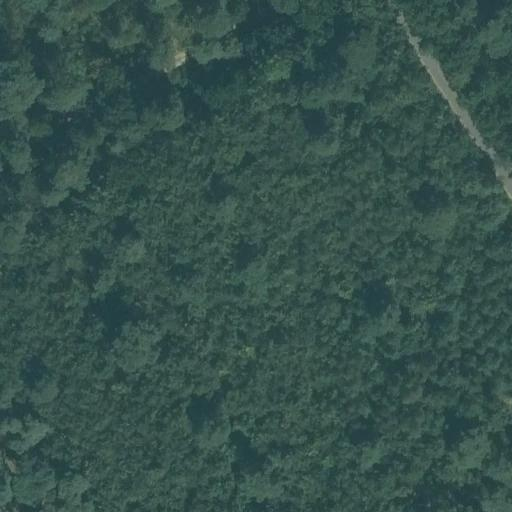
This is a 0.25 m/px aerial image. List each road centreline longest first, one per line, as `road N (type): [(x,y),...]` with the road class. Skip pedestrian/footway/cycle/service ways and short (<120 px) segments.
road 1 (unknown): [(0,167),(290,0)]
road 2 (unclassified): [(511,190),(388,0)]
